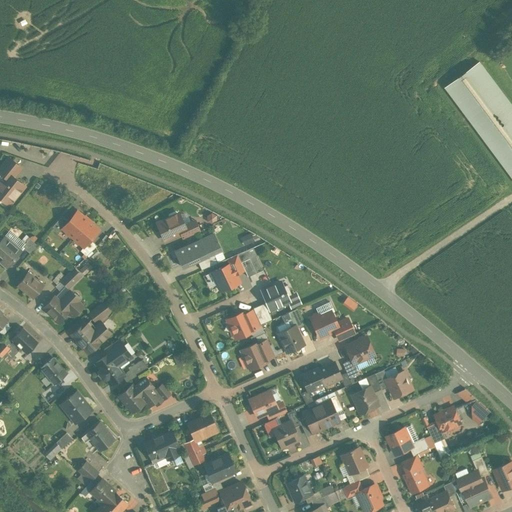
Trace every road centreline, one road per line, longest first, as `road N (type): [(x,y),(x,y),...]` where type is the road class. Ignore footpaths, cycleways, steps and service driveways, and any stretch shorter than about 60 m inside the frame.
road 1 (secondary): [(471,366),(379,289),(242,199),(95,137),(0,116)]
road 2 (residential): [(61,167),(151,266),(183,323)]
road 3 (residential): [(0,294),(64,351),(127,431)]
road 4 (residential): [(366,427),(444,392),(471,366)]
